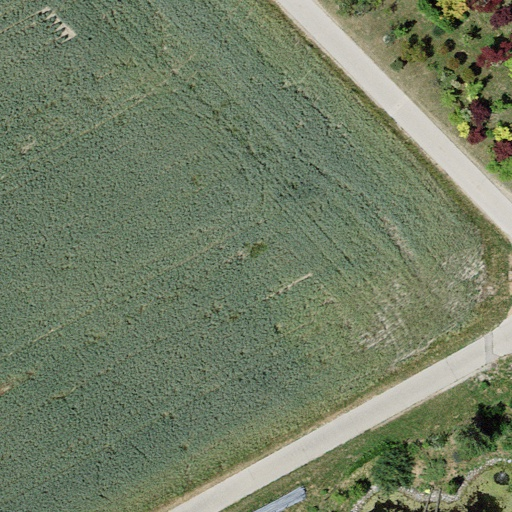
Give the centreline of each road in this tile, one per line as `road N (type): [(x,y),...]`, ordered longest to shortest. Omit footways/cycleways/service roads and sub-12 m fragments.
road 1 (track): [(192,511),(511,333)]
road 2 (residential): [(511,232),(284,0)]
